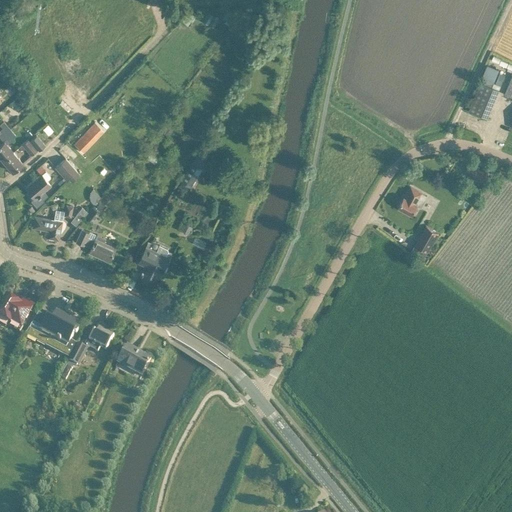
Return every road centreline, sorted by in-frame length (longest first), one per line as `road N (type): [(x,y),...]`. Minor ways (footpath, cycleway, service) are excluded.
road 1 (unclassified): [(253,393),(269,380),(398,164),(455,142),(511,159)]
road 2 (tertiary): [(253,393),(178,334),(97,289),(6,254),(0,244)]
road 3 (unclassified): [(0,188),(153,42),(162,27),(154,0)]
road 4 (tertiary): [(350,511),(253,393)]
